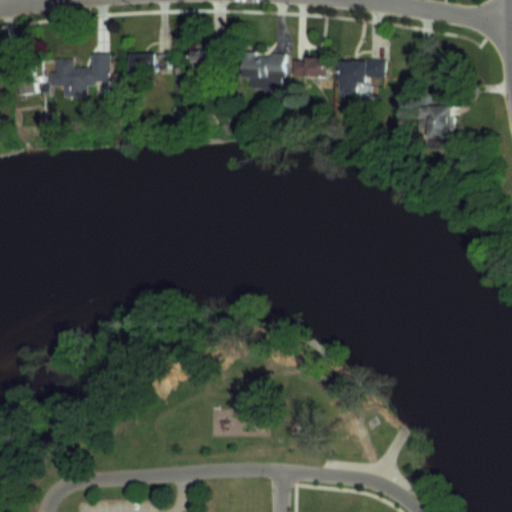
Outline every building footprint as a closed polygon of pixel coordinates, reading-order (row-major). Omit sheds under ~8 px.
[(227,79),(227,50),(193,50),(193,79),(227,79)] [(112,80),(112,52),(93,53),(93,66),(74,67),(74,62),(57,62),(58,86),(68,85),(68,96),(89,95),(89,81),(112,80)] [(171,53),(132,53),(132,77),(171,77),(171,53)] [(286,53),(249,53),(249,84),(286,84),(286,53)] [(330,58),(294,58),(294,77),(330,77),(330,58)] [(342,60),(342,96),(365,95),(365,77),(386,77),(386,60),(342,60)] [(456,104),(430,104),(430,143),(456,143),(456,104)]
